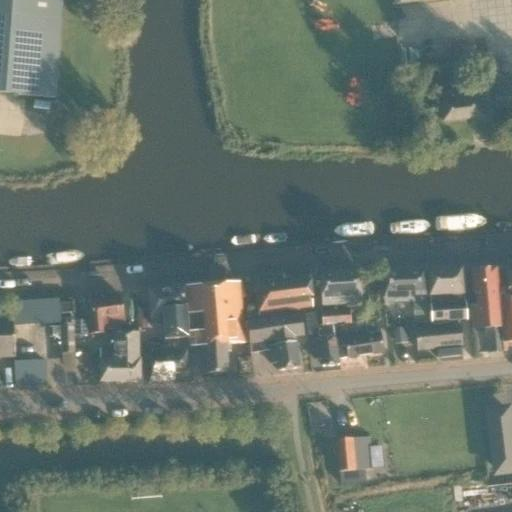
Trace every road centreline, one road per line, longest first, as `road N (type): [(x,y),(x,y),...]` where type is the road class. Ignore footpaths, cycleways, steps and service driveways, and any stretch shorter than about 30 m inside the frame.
road 1 (residential): [(511,249),(0,290)]
road 2 (tertiary): [(0,406),(511,370)]
